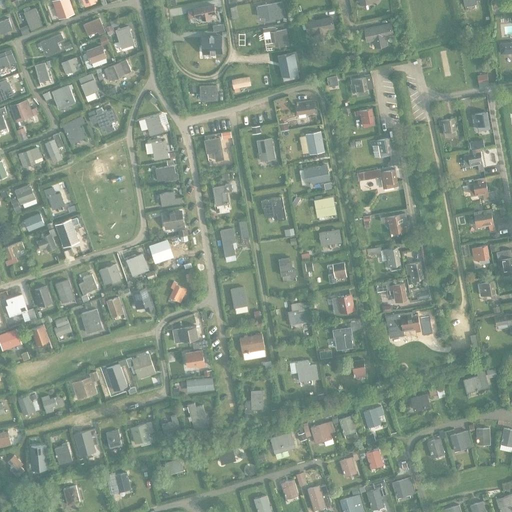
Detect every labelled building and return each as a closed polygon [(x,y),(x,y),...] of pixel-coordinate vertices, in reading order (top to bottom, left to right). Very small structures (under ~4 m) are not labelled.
[(14,0),(17,8),(23,6),(20,0),(14,0)] [(69,0),(53,0),(59,18),(74,13),(69,0)] [(256,7),(258,17),(264,16),(271,14),(272,18),(283,16),(280,3),(256,7)] [(213,5),(193,9),(195,17),(201,16),(202,20),(210,18),(209,14),(215,13),(213,5)] [(28,6),(23,8),(31,29),(42,25),(35,8),(30,10),(28,6)] [(326,37),(324,29),(332,28),(330,17),(305,22),(307,33),(314,31),(315,39),(326,37)] [(99,18),(84,24),(88,34),(98,30),(99,33),(104,31),(99,18)] [(0,22),(0,32),(0,33),(12,28),(8,19),(0,22)] [(116,19),(110,21),(111,24),(112,27),(119,24),(116,19)] [(364,29),(367,40),(373,38),(375,46),(385,44),(383,36),(391,34),(389,24),(364,29)] [(118,35),(122,47),(134,43),(131,36),(129,30),(128,26),(116,30),(118,35)] [(284,45),(283,40),(287,40),(285,30),(275,31),(275,28),(269,29),(270,32),(269,32),(271,42),(278,41),(279,46),(284,45)] [(54,36),(41,42),(46,55),(60,49),(57,41),(63,39),(61,34),(54,36)] [(106,35),(100,37),(103,44),(109,42),(108,38),(106,35)] [(210,37),(202,37),(203,53),(210,53),(210,54),(215,53),(215,52),(222,52),(221,36),(214,37),(214,36),(210,36),(210,37)] [(511,42),(500,44),(501,53),(511,52),(511,42)] [(104,58),(105,58),(101,46),(86,51),(91,63),(93,67),(106,62),(104,58)] [(0,72),(2,71),(0,68),(16,62),(11,49),(0,53),(0,72)] [(294,53),(278,57),(282,76),(298,73),(294,53)] [(352,55),(346,56),(348,63),(354,61),(352,55)] [(72,59),(61,63),(66,74),(76,70),(74,63),(78,62),(76,57),(72,59)] [(106,68),(104,69),(109,80),(111,79),(111,80),(123,75),(123,74),(129,72),(131,71),(127,59),(124,60),(106,68)] [(45,62),(34,65),(35,68),(39,81),(49,78),(46,65),(45,62)] [(92,73),(79,78),(81,84),(85,93),(88,101),(99,97),(96,90),(99,89),(94,79),(92,73)] [(476,76),(478,87),(487,85),(485,74),(476,76)] [(335,75),(327,77),(330,85),(337,83),(335,75)] [(365,76),(351,79),(352,83),(356,82),(359,94),(368,93),(367,89),(373,88),(371,75),(365,76)] [(249,77),(232,80),(234,90),(234,92),(239,91),(239,87),(250,85),(249,77)] [(5,78),(0,80),(0,95),(1,99),(13,94),(8,83),(7,83),(5,78)] [(51,90),(59,108),(76,102),(68,83),(51,90)] [(200,86),(201,100),(217,99),(216,86),(200,86)] [(50,91),(42,94),(46,99),(52,96),(50,91)] [(150,93),(146,97),(154,104),(158,100),(150,93)] [(27,99),(11,105),(17,121),(33,114),(36,113),(34,107),(31,109),(27,99)] [(296,103),(297,113),(305,112),(306,114),(315,113),(312,100),(296,103)] [(89,117),(92,123),(97,121),(98,124),(102,123),(106,131),(113,127),(110,121),(116,118),(110,107),(105,109),(102,110),(100,107),(92,111),(94,115),(89,117)] [(357,110),(358,115),(362,114),(364,126),(374,124),(371,108),(357,110)] [(472,119),(472,122),(477,121),(478,130),(487,128),(484,112),(471,114),(472,119)] [(158,115),(146,118),(149,131),(150,135),(163,131),(162,127),(160,123),(158,115)] [(78,124),(84,122),(81,116),(62,124),(71,143),(84,137),(78,124)] [(438,120),(438,124),(443,123),(445,136),(454,134),(451,117),(438,120)] [(287,121),(279,123),(281,130),(288,128),(287,121)] [(24,127),(17,129),(20,139),(27,137),(24,127)] [(320,131),(306,134),(307,135),(310,151),(310,153),(317,152),(324,150),(320,131)] [(49,142),(45,144),(53,162),(62,158),(59,152),(58,148),(64,145),(58,133),(52,135),(54,140),(49,142)] [(375,139),(370,140),(371,145),(373,145),(376,144),(380,143),(382,155),(390,154),(391,159),(398,158),(394,140),(389,141),(388,137),(375,139)] [(204,141),(206,152),(213,151),(215,160),(222,159),(220,150),(218,138),(204,141)] [(257,140),(260,161),(274,158),(270,138),(257,140)] [(152,142),(153,150),(154,155),(155,158),(163,157),(163,153),(167,152),(165,140),(152,142)] [(18,153),(23,167),(35,162),(34,159),(41,156),(38,146),(18,153)] [(469,154),(463,155),(465,166),(478,164),(479,171),(484,170),(480,148),(471,149),(472,150),(468,150),(469,154)] [(157,168),(156,168),(158,180),(165,179),(165,181),(177,179),(176,172),(174,173),(173,165),(159,167),(159,166),(157,167),(157,168)] [(303,169),(306,184),(328,179),(326,165),(303,169)] [(380,168),(357,172),(359,180),(382,176),(384,188),(388,187),(397,185),(397,181),(394,168),(381,171),(380,168)] [(469,184),(470,193),(481,191),(482,193),(483,193),(484,201),(495,199),(493,190),(486,192),(483,178),(471,180),(472,184),(469,184)] [(225,185),(213,187),(216,204),(224,203),(229,202),(227,190),(230,190),(229,183),(224,184),(225,185)] [(15,190),(20,203),(34,198),(29,184),(15,190)] [(49,197),(53,208),(64,205),(59,192),(56,193),(53,186),(44,189),(47,198),(49,197)] [(160,193),(162,205),(177,203),(182,202),(181,197),(176,198),(174,198),(173,191),(163,193),(163,192),(162,193),(160,193)] [(275,213),(278,220),(285,219),(281,196),(260,200),(261,207),(263,207),(266,216),(275,213)] [(296,196),(291,202),(296,205),(300,198),(296,196)] [(314,201),(317,216),(334,213),(331,197),(322,199),(314,201)] [(18,202),(12,204),(16,212),(21,210),(18,202)] [(474,212),(476,224),(487,222),(487,224),(488,224),(490,231),(493,230),(490,213),(489,209),(474,212)] [(164,213),(166,225),(177,224),(177,227),(183,226),(180,211),(164,213)] [(25,220),(29,229),(43,223),(39,213),(25,220)] [(405,213),(381,217),(382,222),(390,220),(393,232),(408,229),(405,213)] [(77,216),(57,223),(65,245),(79,240),(74,225),(80,223),(77,216)] [(246,219),(239,221),(242,237),(249,236),(246,219)] [(52,235),(56,234),(53,228),(49,230),(51,233),(42,236),(43,238),(37,241),(41,248),(46,246),(48,250),(56,247),(52,235)] [(232,228),(220,231),(226,261),(234,259),(231,242),(234,241),(232,228)] [(318,232),(321,245),(340,241),(338,229),(318,232)] [(167,239),(153,243),(158,259),(173,255),(167,239)] [(3,247),(8,259),(20,254),(26,252),(21,240),(15,242),(3,247)] [(486,245),(472,247),(473,251),(477,251),(479,259),(480,263),(489,261),(486,245)] [(391,265),(392,270),(401,268),(400,263),(397,246),(383,249),(384,254),(388,253),(391,265)] [(496,251),(498,259),(497,259),(499,267),(502,266),(504,275),(511,273),(511,255),(511,249),(496,251)] [(134,255),(124,258),(127,265),(129,265),(130,269),(132,274),(140,271),(147,269),(145,263),(142,254),(135,256),(134,255)] [(279,258),(281,274),(290,273),(290,276),(294,275),(293,268),(291,269),(289,257),(279,258)] [(412,273),(413,279),(422,278),(419,261),(406,263),(408,273),(412,273)] [(337,282),(336,277),(345,275),(343,262),(332,264),(334,273),(328,274),(330,283),(337,282)] [(120,277),(115,264),(99,270),(104,284),(120,277)] [(154,270),(146,273),(149,280),(157,277),(154,270)] [(78,283),(83,293),(97,287),(92,273),(83,277),(84,281),(78,283)] [(55,284),(62,302),(74,297),(68,279),(55,284)] [(403,282),(394,284),(394,280),(375,283),(377,291),(387,290),(388,295),(396,294),(397,300),(406,298),(403,282)] [(482,282),(478,283),(480,295),(490,293),(491,298),(495,297),(495,293),(496,293),(494,280),(491,280),(482,282)] [(173,288),(169,296),(179,301),(185,289),(175,284),(176,282),(173,281),(170,287),(173,288)] [(37,296),(35,296),(38,306),(51,301),(46,285),(34,289),(37,296)] [(231,288),(234,306),(246,304),(243,286),(231,288)] [(132,291),(137,308),(145,306),(146,310),(151,308),(145,287),(132,291)] [(302,300),(289,302),(290,310),(286,311),(288,323),(296,322),(295,316),(300,316),(299,311),(309,309),(307,299),(308,299),(307,289),(301,290),(302,300)] [(9,305),(6,306),(9,315),(27,309),(22,293),(7,299),(9,305)] [(337,297),(340,311),(353,308),(350,294),(337,297)] [(118,314),(123,312),(118,297),(107,300),(106,301),(107,302),(111,316),(116,314),(116,315),(118,314)] [(27,309),(30,319),(36,317),(33,307),(27,309)] [(81,313),(87,332),(102,327),(96,309),(81,313)] [(412,311),(385,316),(390,338),(404,335),(403,328),(415,326),(416,331),(420,330),(418,316),(417,312),(415,313),(415,314),(413,315),(412,311)] [(511,313),(510,314),(495,317),(497,326),(507,324),(507,326),(509,326),(510,332),(511,332),(511,313)] [(54,328),(57,336),(71,331),(66,316),(55,320),(58,326),(54,328)] [(49,339),(44,323),(32,327),(37,343),(49,339)] [(188,326),(179,328),(181,341),(197,338),(198,337),(196,325),(188,326)] [(17,327),(0,333),(0,339),(3,349),(22,342),(17,327)] [(349,328),(332,330),(334,341),(335,341),(337,349),(353,346),(351,338),(352,338),(350,327),(349,328)] [(239,337),(242,353),(265,349),(262,333),(239,337)] [(208,339),(193,342),(194,347),(209,345),(208,339)] [(185,352),(187,367),(197,365),(197,368),(205,367),(202,349),(185,352)] [(136,357),(132,359),(134,364),(139,377),(155,372),(149,353),(146,354),(145,351),(136,355),(136,357)] [(288,363),(290,373),(297,371),(299,381),(317,377),(314,363),(308,364),(307,359),(288,363)] [(351,361),(354,376),(364,374),(362,359),(351,361)] [(119,363),(106,367),(114,390),(127,385),(120,366),(119,363)] [(507,365),(499,367),(501,374),(509,373),(507,365)] [(495,368),(486,370),(488,377),(496,375),(495,368)] [(89,373),(90,376),(72,382),(73,386),(78,399),(97,393),(93,381),(99,379),(96,370),(89,373)] [(463,380),(466,392),(481,387),(489,386),(484,370),(477,372),(478,376),(463,380)] [(186,379),(187,391),(214,389),(212,376),(186,379)] [(435,387),(428,389),(430,395),(437,393),(435,387)] [(245,401),(244,402),(244,411),(245,413),(251,412),(252,411),(252,408),(262,407),(261,390),(251,390),(251,401),(245,401)] [(35,391),(29,393),(29,395),(31,400),(38,397),(35,391)] [(410,398),(413,409),(429,405),(425,394),(410,398)] [(27,395),(18,398),(23,414),(35,411),(31,401),(30,402),(27,395)] [(51,407),(55,405),(53,397),(49,399),(47,395),(41,397),(46,412),(52,410),(51,407)] [(202,405),(196,407),(194,402),(187,404),(189,411),(195,430),(209,427),(207,420),(206,420),(202,405)] [(375,408),(363,411),(368,427),(379,423),(377,416),(383,414),(381,406),(375,408)] [(161,424),(164,436),(180,431),(175,414),(170,415),(172,421),(161,424)] [(338,418),(343,434),(355,430),(350,415),(338,418)] [(148,432),(153,431),(151,421),(131,427),(135,442),(149,439),(150,441),(154,440),(152,434),(149,435),(148,432)] [(331,438),(329,432),(334,430),(331,421),(310,427),(315,442),(319,441),(323,440),(324,445),(333,442),(331,437),(331,438)] [(95,428),(75,433),(80,455),(96,451),(92,435),(96,434),(95,428)] [(476,428),(476,444),(489,444),(488,428),(476,428)] [(499,444),(511,447),(511,445),(511,429),(503,428),(499,444)] [(108,442),(109,446),(121,443),(117,429),(106,432),(108,442)] [(450,435),(454,451),(466,447),(472,446),(467,430),(461,432),(450,435)] [(0,446),(10,444),(7,431),(0,432),(0,446)] [(373,432),(365,435),(367,442),(375,440),(373,432)] [(283,434),(270,438),(274,452),(293,446),(289,433),(284,435),(283,434)] [(426,442),(431,458),(443,454),(438,438),(426,442)] [(56,453),(55,454),(55,455),(56,455),(59,463),(72,460),(67,441),(61,443),(62,445),(54,447),(56,453)] [(44,445),(31,445),(32,464),(32,468),(46,467),(45,463),(44,445)] [(218,452),(221,462),(234,459),(231,449),(218,452)] [(365,452),(370,468),(382,465),(377,449),(365,452)] [(20,466),(22,463),(14,454),(7,461),(12,466),(9,469),(17,477),(24,470),(20,466)] [(189,459),(187,463),(194,466),(197,459),(193,457),(192,460),(189,459)] [(339,460),(344,476),(356,472),(351,457),(339,460)] [(164,463),(167,474),(180,470),(177,459),(164,463)] [(250,465),(245,469),(249,475),(255,471),(250,465)] [(114,472),(107,473),(112,493),(131,488),(127,472),(115,475),(114,472)] [(299,473),(297,475),(300,486),(307,484),(303,472),(299,473)] [(410,476),(392,482),(397,496),(415,491),(410,476)] [(382,479),(372,482),(374,489),(385,485),(383,479),(382,479)] [(281,484),(286,500),(297,496),(292,480),(281,484)] [(307,489),(313,511),(325,507),(325,506),(330,504),(325,485),(319,487),(319,486),(307,489)] [(63,489),(66,502),(67,502),(67,504),(74,503),(79,502),(75,486),(63,489)] [(371,508),(372,510),(384,507),(383,504),(380,496),(387,494),(385,486),(378,488),(366,492),(371,508)] [(356,511),(364,511),(359,494),(352,497),(340,500),(343,511),(356,511)] [(506,511),(511,510),(511,508),(511,507),(511,496),(511,494),(508,495),(496,499),(500,511),(506,511)] [(253,500),(257,511),(268,511),(270,511),(265,496),(253,500)] [(470,505),(472,511),(485,511),(482,501),(470,505)]
